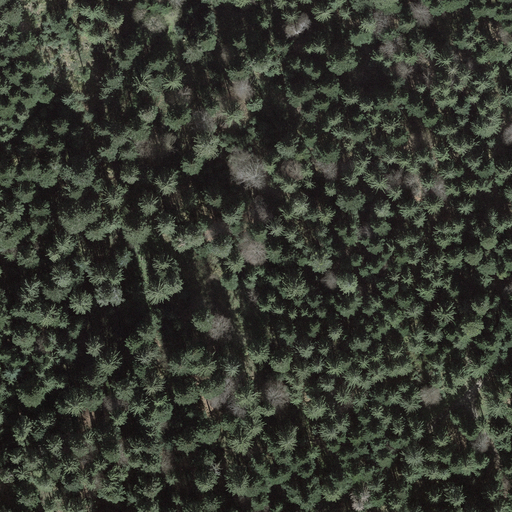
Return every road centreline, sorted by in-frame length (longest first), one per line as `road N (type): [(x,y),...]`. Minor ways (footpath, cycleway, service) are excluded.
road 1 (track): [(511,118),(495,158),(472,287),(465,399),(498,467),(508,511)]
road 2 (track): [(511,362),(316,511)]
